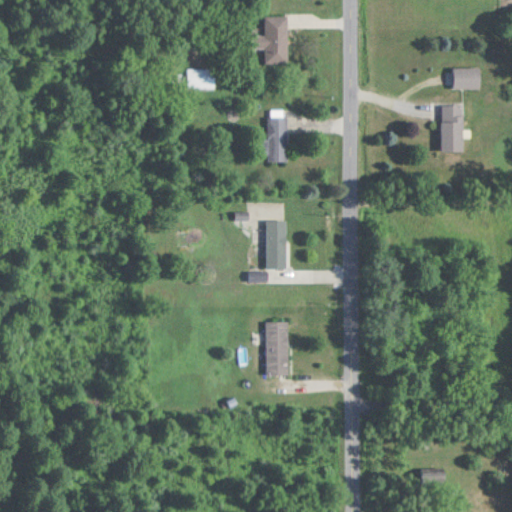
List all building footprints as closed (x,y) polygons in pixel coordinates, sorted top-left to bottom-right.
[(265,62),(288,62),(288,15),(265,15),(265,35),(250,35),(250,48),(265,48),(265,62)] [(481,66),(453,66),(453,87),(481,87),(481,66)] [(187,67),(187,87),(215,87),(215,67),(187,67)] [(442,151),(464,151),(464,104),(442,104),(442,151)] [(288,160),(288,115),(269,115),(269,139),(259,139),(259,154),(268,154),(268,160),(288,160)] [(268,220),(268,267),(288,267),(288,220),(268,220)] [(290,374),(290,320),(267,320),(267,374),(290,374)]
